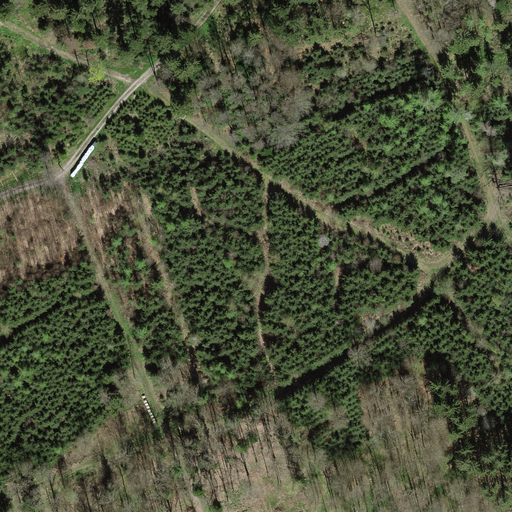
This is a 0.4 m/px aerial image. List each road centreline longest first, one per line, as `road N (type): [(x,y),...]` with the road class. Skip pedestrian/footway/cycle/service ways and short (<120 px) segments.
road 1 (track): [(0,501),(258,408),(413,309),(495,212)]
road 2 (track): [(57,174),(202,511)]
road 3 (track): [(0,196),(64,168),(219,0)]
road 4 (track): [(397,0),(447,82),(495,212)]
